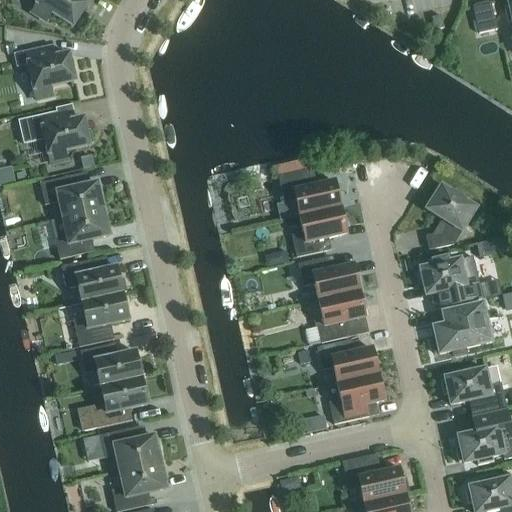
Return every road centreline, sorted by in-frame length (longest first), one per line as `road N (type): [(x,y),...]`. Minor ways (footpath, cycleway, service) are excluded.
road 1 (residential): [(208,475),(116,64),(118,32),(137,0)]
road 2 (residential): [(424,428),(370,172)]
road 3 (residential): [(208,475),(424,428)]
